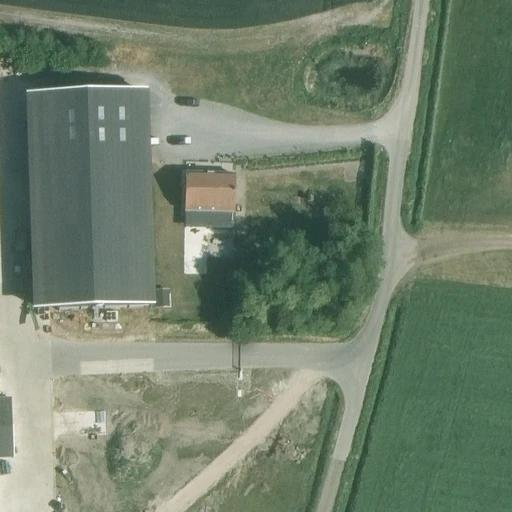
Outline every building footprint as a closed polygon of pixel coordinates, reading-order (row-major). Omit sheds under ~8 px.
[(173,90),(185,90),(186,67),(175,67),(173,90)] [(0,68),(0,80),(11,81),(11,69),(0,68)] [(143,93),(51,96),(58,311),(150,308),(143,93)] [(366,162),(353,163),(354,181),(368,180),(366,162)] [(185,175),(185,213),(233,214),(234,176),(185,175)] [(243,365),(241,376),(262,378),(263,368),(243,365)] [(0,429),(11,430),(10,400),(0,400),(0,429)] [(0,459),(12,459),(11,430),(0,429),(0,459)]
